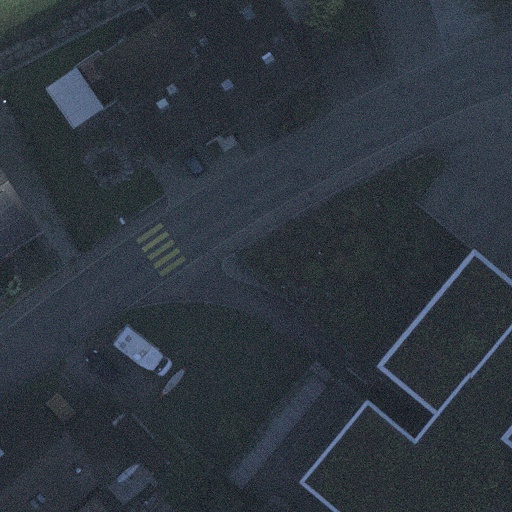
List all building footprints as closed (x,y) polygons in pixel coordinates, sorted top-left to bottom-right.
[(304,66),(265,0),(201,0),(176,15),(232,109),(304,66)] [(232,109),(176,15),(104,57),(159,151),(232,109)] [(0,250),(35,228),(0,172),(0,250)] [(367,418),(307,491),(332,511),(511,511),(511,329),(509,327),(511,323),(511,296),(475,266),(387,374),(443,419),(413,455),(367,418)] [(26,388),(0,411),(0,511),(48,511),(99,466),(26,388)]
